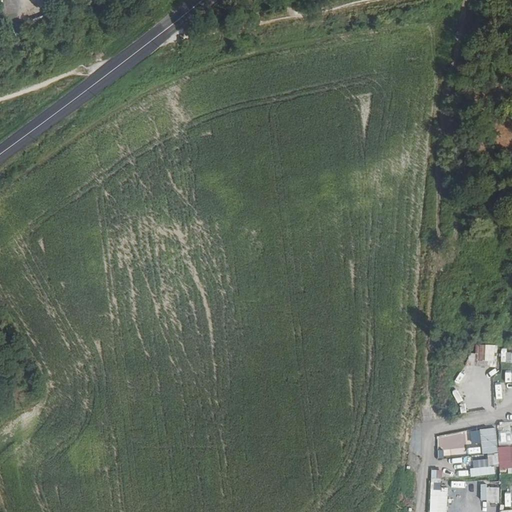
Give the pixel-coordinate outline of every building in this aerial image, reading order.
[(475,361),(494,362),(495,346),(476,345),(475,361)] [(511,351),(500,351),(500,363),(511,363),(511,351)] [(458,390),(468,379),(464,374),(453,385),(458,390)] [(511,444),(497,447),(494,426),(468,430),(470,444),(478,443),(480,454),(496,451),(499,470),(511,468),(511,444)] [(431,479),(428,511),(446,511),(447,487),(439,487),(439,479),(431,479)] [(498,502),(499,486),(480,485),(479,501),(498,502)]
